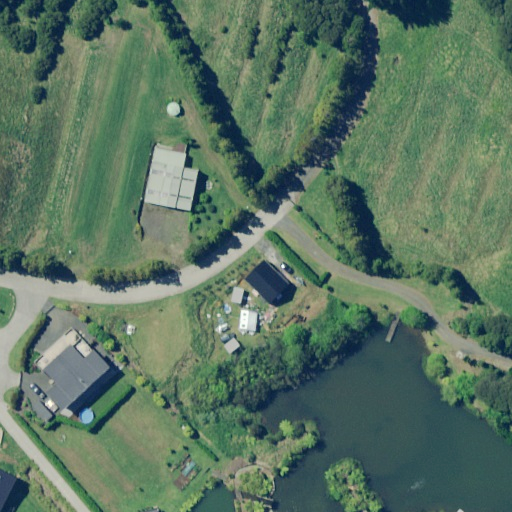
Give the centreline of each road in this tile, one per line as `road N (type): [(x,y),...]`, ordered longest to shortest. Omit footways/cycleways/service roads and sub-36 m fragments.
road 1 (unknown): [(368,39),(333,131),(275,206),(346,269),(405,290),(448,334),(511,355)]
road 2 (residential): [(275,206),(236,243),(165,283),(132,290),(0,278)]
road 3 (unknown): [(0,407),(86,511)]
